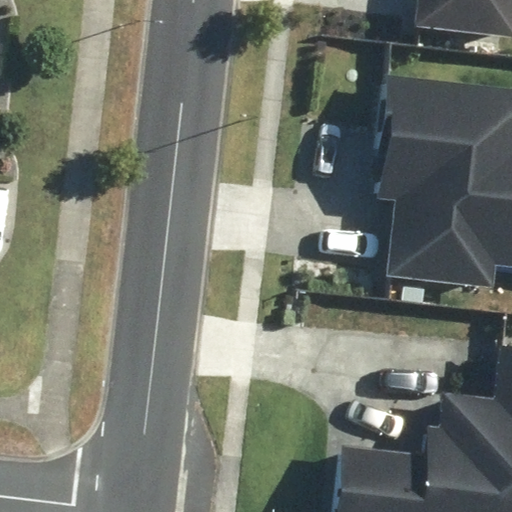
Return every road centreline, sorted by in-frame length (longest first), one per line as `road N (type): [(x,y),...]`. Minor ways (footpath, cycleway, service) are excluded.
road 1 (residential): [(195,0),(137,499)]
road 2 (residential): [(137,499),(0,483)]
